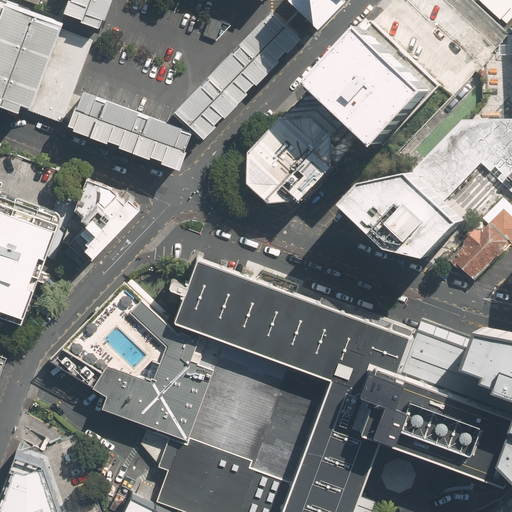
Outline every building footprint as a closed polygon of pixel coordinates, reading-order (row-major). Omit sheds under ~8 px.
[(0,0),(0,24),(9,1),(5,0),(0,0)] [(26,0),(5,0),(9,1),(36,12),(39,5),(26,0)] [(70,0),(65,14),(97,26),(100,26),(102,21),(109,0),(70,0)] [(291,0),(314,22),(335,0),(291,0)] [(511,0),(478,0),(501,20),(503,18),(508,22),(511,17),(511,0)] [(36,12),(9,1),(0,24),(0,96),(43,113),(62,120),(75,84),(92,39),(63,28),(65,22),(36,12)] [(271,9),(175,109),(185,119),(203,136),(219,120),(251,87),(282,56),(300,37),(271,9)] [(202,35),(215,40),(221,23),(208,18),(202,35)] [(386,143),(441,86),(374,22),(315,84),(369,135),(381,146),(382,147),(386,143)] [(338,135),(338,167),(369,135),(315,84),(288,113),(288,117),(318,115),(338,135)] [(178,164),(190,132),(182,129),(183,125),(82,87),(68,124),(82,129),(126,145),(158,157),(178,164)] [(338,167),(338,135),(318,115),(288,117),(255,151),(254,182),(275,202),(304,202),(338,167)] [(482,161),(511,190),(511,117),(501,118),(464,119),(415,171),(369,181),(349,202),(394,247),(431,255),(466,221),(445,200),(482,161)] [(83,177),(71,210),(85,224),(67,243),(85,260),(139,205),(128,194),(122,199),(109,186),(83,177)] [(0,312),(22,320),(38,279),(39,275),(41,270),(44,263),(60,219),(60,218),(60,215),(59,213),(58,212),(56,210),(2,191),(0,190),(0,312)] [(483,217),(488,222),(511,245),(511,243),(511,204),(504,196),(483,217)] [(475,278),(511,245),(488,222),(484,227),(476,226),(468,232),(464,244),(449,258),(458,268),(462,265),(475,278)] [(198,255),(174,318),(146,293),(127,276),(53,356),(67,365),(95,383),(107,391),(101,406),(112,411),(148,425),(145,433),(141,442),(158,462),(170,466),(165,477),(157,497),(197,511),(351,511),(377,444),(398,506),(423,495),(415,448),(500,479),(507,460),(511,464),(511,331),(505,329),(465,317),(443,309),(422,301),(419,315),(416,336),(198,255)] [(39,275),(38,279),(44,282),(56,293),(62,286),(50,274),(41,270),(39,275)] [(62,511),(44,459),(18,449),(0,496),(0,511),(62,511)] [(120,511),(172,511),(145,499),(130,491),(120,511)] [(431,511),(423,495),(398,506),(401,511),(431,511)]
